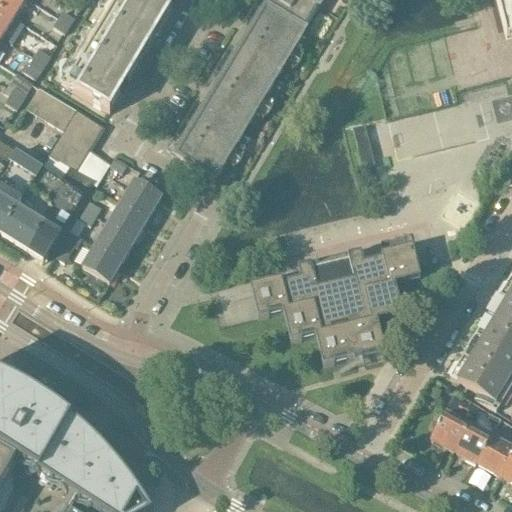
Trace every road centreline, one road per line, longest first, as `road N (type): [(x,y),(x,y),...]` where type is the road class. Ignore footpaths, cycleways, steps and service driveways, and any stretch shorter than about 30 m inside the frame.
road 1 (residential): [(121,362),(140,314),(208,203),(122,141),(209,0)]
road 2 (residential): [(511,213),(369,460)]
road 3 (tertiary): [(0,328),(130,420),(148,446)]
road 4 (residential): [(0,367),(118,438),(148,446)]
road 5 (tertiary): [(121,362),(0,287)]
road 6 (tertiary): [(249,405),(121,362)]
road 7 (tertiary): [(369,460),(249,405)]
